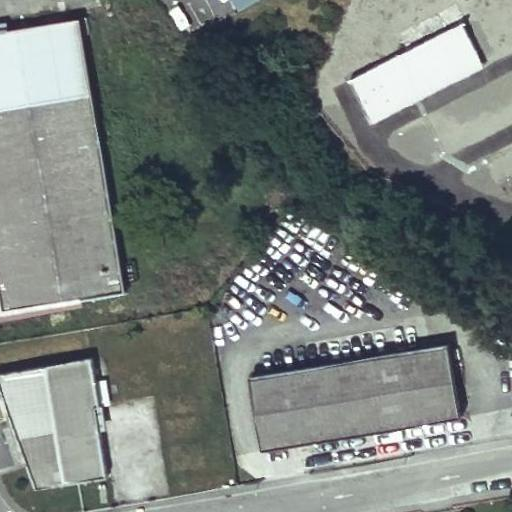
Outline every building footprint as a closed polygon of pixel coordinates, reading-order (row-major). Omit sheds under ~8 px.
[(231,0),(236,8),(251,0),(231,0)] [(127,292),(79,20),(0,34),(0,298),(3,314),(127,292)] [(465,25),(350,78),(370,120),(485,67),(465,25)] [(460,417),(448,344),(251,376),(263,449),(460,417)] [(100,405),(92,359),(0,373),(0,387),(35,488),(107,478),(95,406),(100,405)]
